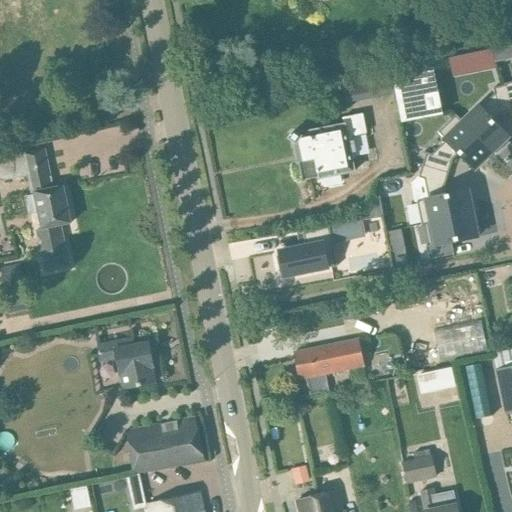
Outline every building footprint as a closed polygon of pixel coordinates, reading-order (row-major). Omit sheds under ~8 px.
[(20,55),(14,27),(15,0),(0,0),(0,62),(17,94),(34,85),(20,55)] [(511,45),(492,50),(495,63),(511,59),(511,45)] [(484,50),(476,52),(481,72),(496,69),(495,63),(492,50),(492,49),(484,50)] [(392,69),(340,80),(345,104),(397,94),(402,123),(442,115),(433,71),(394,79),(392,69)] [(463,122),(462,123),(492,151),(508,136),(493,120),(498,115),(511,111),(511,109),(506,83),(504,84),(504,85),(493,88),(494,93),(463,122)] [(352,136),(367,133),(363,114),(343,118),(344,124),(298,133),(294,131),(289,138),(293,141),(298,163),(315,159),(319,178),(354,171),(352,159),(357,158),(352,136)] [(426,153),(422,165),(448,173),(452,160),(458,154),(474,170),(492,151),(462,123),(463,122),(456,115),(438,133),(446,141),(432,155),(426,153)] [(20,154),(0,158),(0,181),(0,182),(28,176),(31,192),(34,192),(35,194),(25,197),(29,215),(39,213),(42,229),(36,230),(40,251),(44,271),(69,266),(65,246),(61,225),(71,223),(63,186),(54,188),(52,177),(50,177),(44,149),(25,153),(20,154)] [(428,198),(417,201),(421,226),(427,225),(473,215),(467,191),(446,196),(444,187),(448,173),(422,165),(418,177),(424,179),(428,198)] [(431,244),(426,245),(429,259),(454,254),(452,243),(477,238),(473,215),(427,225),(431,244)] [(280,256),(277,257),(280,273),(283,272),(284,277),(338,267),(334,244),(330,226),(330,225),(296,231),(297,236),(304,235),(306,245),(299,246),(279,251),(280,256)] [(401,229),(387,231),(394,267),(408,264),(401,229)] [(410,286),(393,290),(394,299),(408,296),(410,305),(420,303),(418,293),(411,294),(410,286)] [(351,299),(342,301),(345,320),(354,319),(355,321),(369,318),(366,296),(351,298),(351,299)] [(379,320),(382,334),(404,329),(401,315),(379,320)] [(480,327),(436,332),(439,355),(483,349),(480,327)] [(98,345),(101,361),(117,358),(120,374),(122,373),(125,389),(154,383),(151,367),(153,367),(148,343),(133,346),(132,338),(98,345)] [(299,379),(364,366),(359,339),(293,352),(299,379)] [(511,349),(494,354),(506,413),(511,412),(511,349)] [(450,370),(419,377),(423,393),(440,389),(441,392),(454,389),(450,370)] [(175,422),(127,431),(135,472),(183,463),(203,459),(194,418),(175,422)] [(429,455),(402,461),(407,483),(434,477),(429,455)] [(306,466),(292,469),(295,485),(310,481),(306,466)] [(87,486),(72,488),(75,506),(90,504),(87,486)] [(420,491),(424,511),(456,511),(456,505),(436,509),(432,489),(420,491)] [(327,511),(342,511),(336,490),(322,494),(327,511)] [(201,511),(198,494),(148,505),(150,511),(201,511)] [(299,511),(327,511),(322,494),(297,500),(299,511)]
